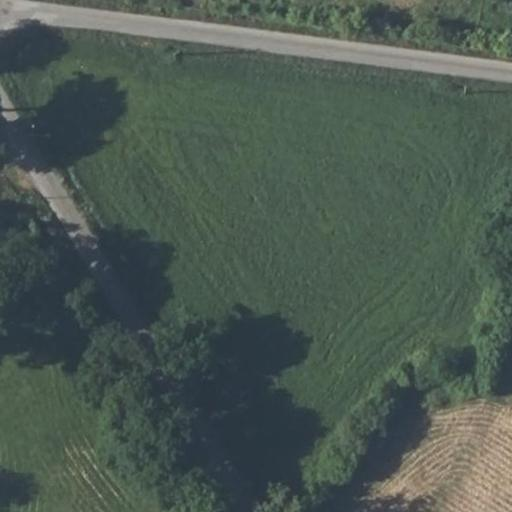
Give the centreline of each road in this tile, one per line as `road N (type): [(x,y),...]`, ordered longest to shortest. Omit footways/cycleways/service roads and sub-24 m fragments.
road 1 (unclassified): [(0,9),(511,75)]
road 2 (tertiary): [(0,105),(252,511)]
